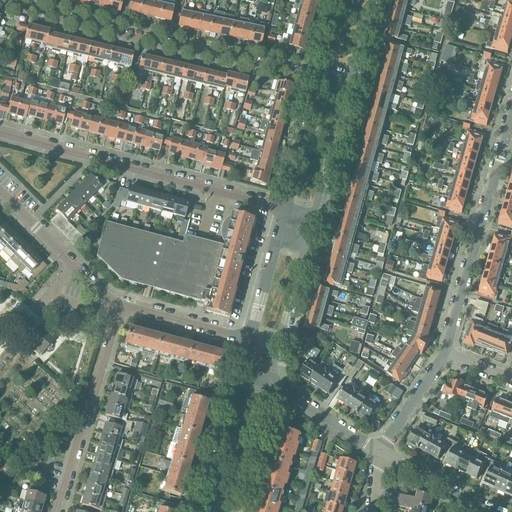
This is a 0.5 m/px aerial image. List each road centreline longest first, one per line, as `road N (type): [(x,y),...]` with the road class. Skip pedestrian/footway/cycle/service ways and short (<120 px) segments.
road 1 (residential): [(321,81),(0,1)]
road 2 (residential): [(0,133),(288,211)]
road 3 (residential): [(444,353),(511,116)]
road 4 (residential): [(121,307),(58,511)]
road 5 (residential): [(121,307),(0,190)]
road 6 (residential): [(239,375),(199,511)]
road 7 (residential): [(288,211),(248,343)]
road 8 (residential): [(279,351),(315,219)]
road 9 (residential): [(315,219),(352,89)]
road 10 (residential): [(321,81),(288,211)]
road 11 (residential): [(233,511),(270,384)]
road 12 (residential): [(248,343),(121,307)]
road 13 (residential): [(379,451),(493,511)]
road 14 (residential): [(270,384),(379,451)]
